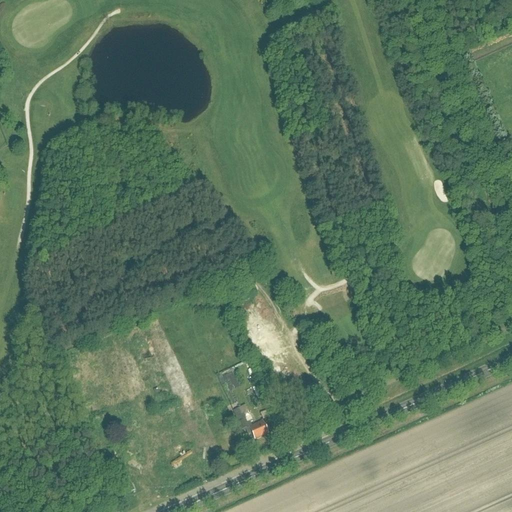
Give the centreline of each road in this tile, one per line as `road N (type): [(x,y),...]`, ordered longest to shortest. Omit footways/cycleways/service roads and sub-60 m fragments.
road 1 (tertiary): [(176,511),(511,360)]
road 2 (track): [(511,218),(413,0)]
